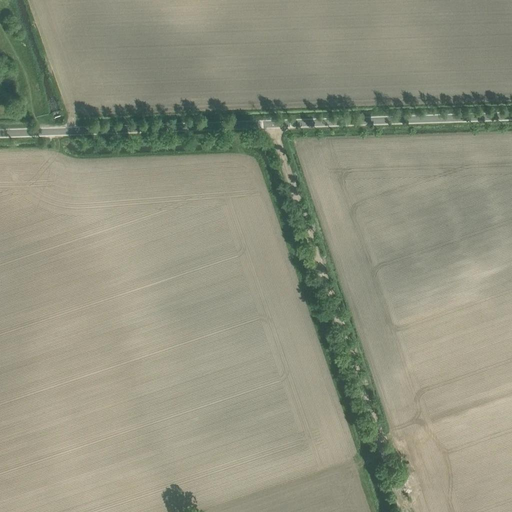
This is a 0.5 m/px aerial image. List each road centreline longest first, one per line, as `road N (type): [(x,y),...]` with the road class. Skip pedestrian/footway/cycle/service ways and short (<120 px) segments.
road 1 (unclassified): [(0,136),(511,119)]
road 2 (track): [(265,127),(283,158),(402,511)]
